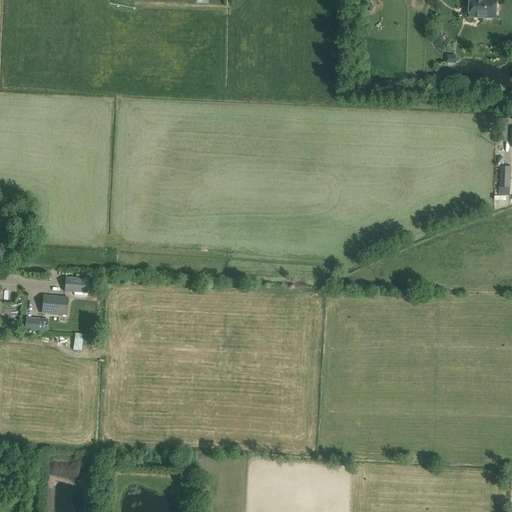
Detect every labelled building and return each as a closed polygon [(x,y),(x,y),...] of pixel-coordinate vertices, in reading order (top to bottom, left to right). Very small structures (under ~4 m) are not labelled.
[(496,19),(496,0),(469,0),(469,18),(496,19)] [(507,142),(508,119),(500,119),(499,142),(507,142)] [(501,167),(500,187),(510,188),(511,167),(501,167)] [(87,293),(88,279),(65,278),(64,292),(87,293)] [(66,315),(67,298),(43,296),(41,313),(66,315)] [(40,319),(26,318),(25,330),(39,331),(40,319)]
